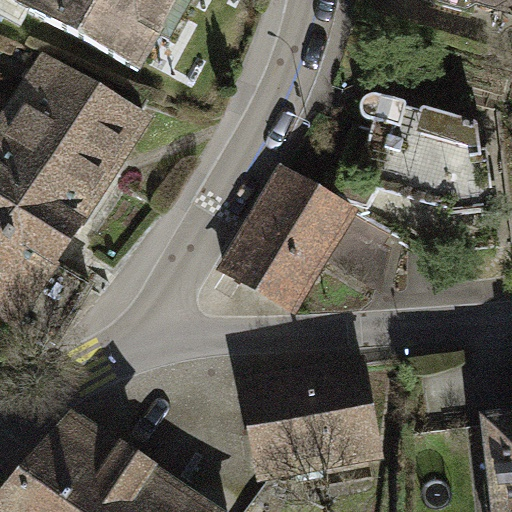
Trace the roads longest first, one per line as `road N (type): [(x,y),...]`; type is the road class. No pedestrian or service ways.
road 1 (residential): [(304,0),(287,75),(139,338)]
road 2 (residential): [(511,319),(139,338)]
road 3 (residential): [(139,338),(26,397),(0,420)]
